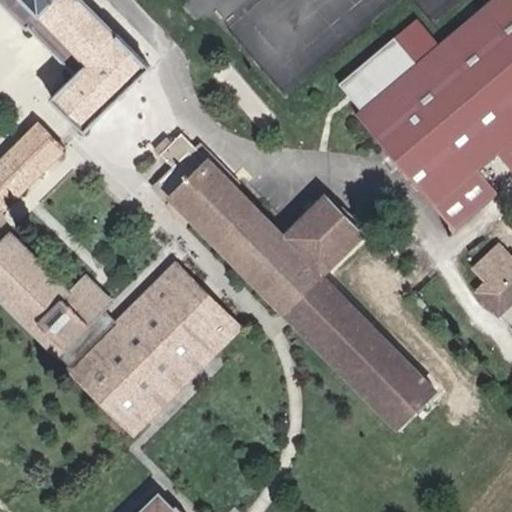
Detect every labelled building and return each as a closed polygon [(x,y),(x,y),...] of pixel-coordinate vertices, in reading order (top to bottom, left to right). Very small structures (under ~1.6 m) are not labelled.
[(88,64),(24,0),(0,0),(26,26),(27,24),(77,75),(88,64)] [(24,0),(88,64),(77,75),(54,98),(85,129),(149,67),(117,34),(82,0),(24,0)] [(498,154),(511,141),(511,0),(492,0),(356,115),(434,208),(478,170),(498,154)] [(0,213),(66,149),(38,121),(0,160),(0,213)] [(283,237),(207,160),(202,165),(195,158),(200,153),(181,133),(160,154),(172,166),(156,183),(279,308),(283,305),(297,319),(332,285),(322,275),(363,234),(325,196),(283,237)] [(511,169),(511,141),(498,154),(511,169)] [(207,160),(200,153),(195,158),(202,165),(207,160)] [(453,231),(497,194),(478,170),(434,208),(453,231)] [(0,298),(58,355),(133,431),(237,328),(215,306),(209,311),(192,295),(199,289),(176,267),(119,324),(104,309),(111,301),(86,276),(69,292),(9,232),(0,241),(0,298)] [(511,254),(500,243),(474,268),(488,282),(478,292),(499,313),(511,300),(511,254)] [(436,389),(332,285),(297,319),(294,323),(397,428),(436,389)] [(209,311),(215,306),(199,289),(192,295),(209,311)] [(172,509),(159,495),(142,511),(182,511),(177,506),(172,509)]
